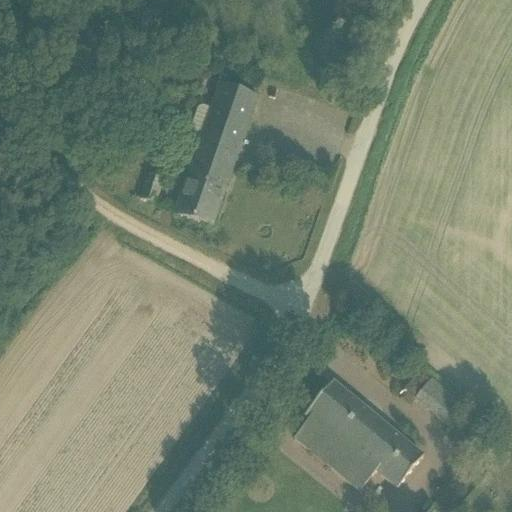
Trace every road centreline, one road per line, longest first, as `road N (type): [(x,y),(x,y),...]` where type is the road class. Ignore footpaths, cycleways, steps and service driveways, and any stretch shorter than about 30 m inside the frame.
road 1 (unclassified): [(164,511),(297,318),(384,74),(420,0)]
road 2 (track): [(0,120),(105,212),(297,318)]
